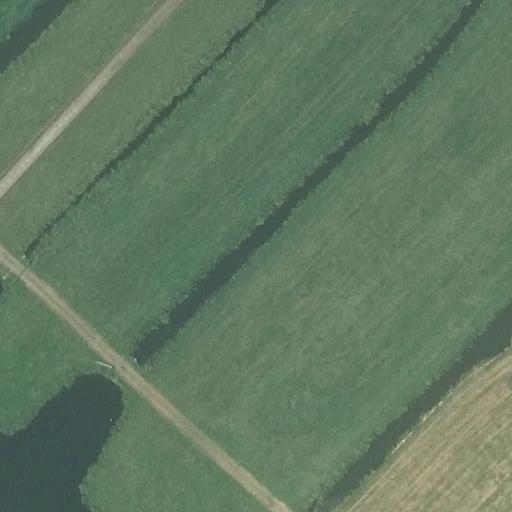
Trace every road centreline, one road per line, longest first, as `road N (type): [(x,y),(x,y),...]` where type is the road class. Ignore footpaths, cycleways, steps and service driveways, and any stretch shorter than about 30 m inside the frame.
road 1 (track): [(0,249),(288,511)]
road 2 (track): [(0,191),(164,0)]
